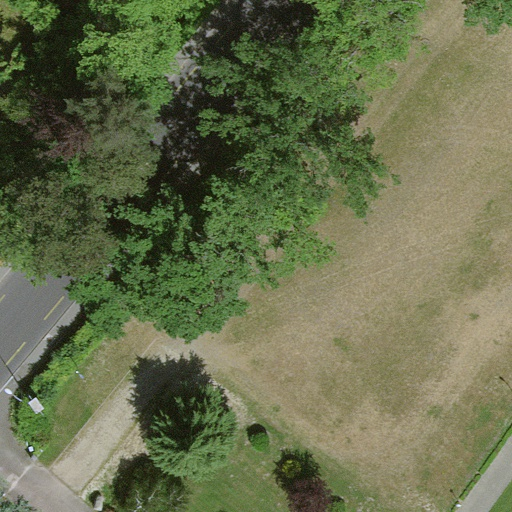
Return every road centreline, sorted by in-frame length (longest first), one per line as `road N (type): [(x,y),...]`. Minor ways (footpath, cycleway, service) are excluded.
road 1 (tertiary): [(0,337),(283,0)]
road 2 (unknown): [(151,157),(0,86)]
